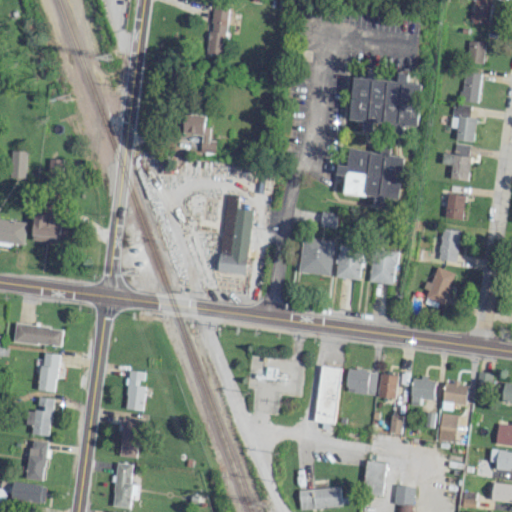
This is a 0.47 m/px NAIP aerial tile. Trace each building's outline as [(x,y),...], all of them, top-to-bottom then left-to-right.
[(472,0),(471,22),(489,23),(490,0),(472,0)] [(225,54),(226,8),(210,7),(209,53),(225,54)] [(466,62),(482,62),(484,41),(467,40),(466,62)] [(422,83),(407,82),(408,72),(399,72),(398,81),(377,79),(377,68),(369,68),(368,78),(353,76),(349,119),(364,120),(363,129),(373,130),(374,122),(391,124),(391,131),(402,132),(403,124),(418,126),(422,83)] [(479,73),(462,72),(460,100),(478,101),(479,73)] [(456,127),(455,139),(473,141),(475,117),(468,116),(470,106),(452,104),(450,126),(456,127)] [(183,132),(201,134),(199,151),(215,152),(216,140),(208,140),(210,127),(204,126),(205,115),(185,113),(183,132)] [(449,178),(466,180),(470,144),(454,142),(453,153),(441,152),(440,163),(451,164),(449,178)] [(404,156),(390,155),(391,146),(382,145),(381,152),(349,148),(347,165),(337,164),(336,174),(345,175),(343,193),(374,196),(373,206),(384,207),(385,197),(399,199),(404,156)] [(25,178),(26,150),(11,150),(10,177),(25,178)] [(465,195),(447,192),(443,216),(461,219),(465,195)] [(217,271),(245,273),(252,209),(236,207),(238,195),(225,193),(217,271)] [(48,212),(33,211),(32,241),(60,242),(61,218),(48,217),(48,212)] [(320,226),(336,227),(337,212),(321,211),(320,226)] [(0,230),(0,240),(23,244),(27,222),(2,218),(0,230)] [(459,230),(441,228),(438,258),(456,260),(459,230)] [(299,272),(331,275),(334,240),(302,236),(299,272)] [(360,278),(361,246),(337,245),(336,277),(360,278)] [(393,284),(397,252),(373,248),(369,280),(393,284)] [(424,296),(442,303),(454,272),(435,265),(426,289),(427,289),(424,296)] [(60,344),(61,326),(13,324),(12,342),(60,344)] [(38,390),(55,390),(56,353),(39,352),(38,390)] [(314,421),(322,421),(321,428),(332,430),(340,367),(321,365),(314,421)] [(344,390),(373,395),(377,371),(348,367),(344,390)] [(142,409),(144,385),(136,385),(136,380),(143,380),(144,370),(127,370),(125,408),(142,409)] [(475,387),(489,388),(491,372),(477,371),(475,387)] [(377,396),(395,397),(396,374),(379,373),(377,396)] [(418,404),(419,397),(433,399),(435,379),(412,376),(409,403),(418,404)] [(452,409),(453,402),(465,403),(467,383),(444,380),(441,408),(452,409)] [(511,382),(499,382),(498,401),(511,401),(511,382)] [(48,435),(53,398),(37,396),(36,408),(26,407),(24,423),(31,424),(30,433),(48,435)] [(427,411),(425,425),(433,426),(435,413),(427,411)] [(442,412),(438,439),(455,441),(458,415),(442,412)] [(392,414),(390,430),(401,432),(403,416),(392,414)] [(135,457),(141,419),(123,416),(118,455),(135,457)] [(495,443),(511,444),(511,420),(510,421),(510,424),(497,422),(495,443)] [(42,480),(47,441),(29,439),(25,478),(42,480)] [(496,460),(495,469),(511,469),(511,449),(490,449),(489,460),(496,460)] [(382,494),(384,462),(365,461),(363,493),(382,494)] [(132,463),(116,462),(112,505),(129,507),(132,480),(130,480),(132,463)] [(511,483),(493,481),(490,499),(511,501),(511,483)] [(11,499),(45,501),(45,483),(11,482),(11,499)] [(410,511),(414,486),(395,484),(393,503),(397,503),(396,511),(410,511)] [(299,508),(341,506),(340,487),(299,488),(299,508)]
